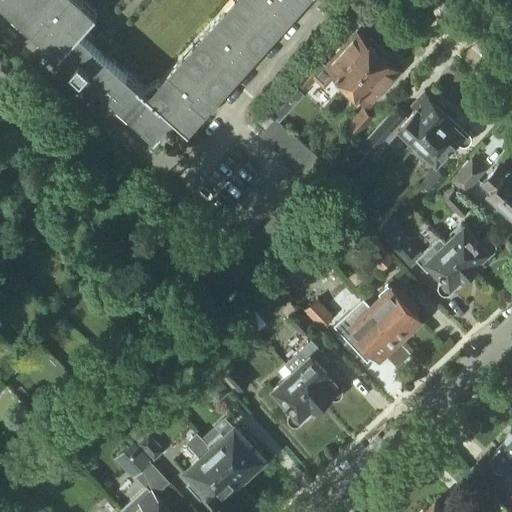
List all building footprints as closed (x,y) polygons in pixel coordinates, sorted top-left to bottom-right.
[(4,0),(61,50),(59,52),(61,54),(62,52),(74,62),(72,64),(83,74),(84,72),(156,136),(158,133),(161,136),(172,124),(170,121),(175,115),(190,129),(191,127),(189,126),(301,0),(234,0),(151,92),(139,81),(138,83),(103,51),(109,45),(98,36),(96,38),(84,28),(97,13),(96,11),(94,13),(80,0),(4,0)] [(348,85),(379,50),(360,33),(328,67),(316,56),(296,77),(309,89),(316,80),(324,88),(337,75),(348,85)] [(379,50),(348,85),(367,102),(398,67),(379,50)] [(0,57),(0,74),(12,85),(22,73),(1,56),(0,57)] [(264,109),(274,118),(278,122),(303,96),(288,83),(264,109)] [(418,144),(448,112),(428,94),(408,117),(397,107),(362,145),(372,154),(374,152),(375,154),(399,126),(418,144)] [(359,135),(375,118),(363,107),(347,124),(359,135)] [(264,129),(274,118),(264,109),(254,120),(264,129)] [(448,112),(418,144),(437,161),(456,140),(460,143),(464,145),(468,144),(472,140),(472,136),(470,132),(448,112)] [(267,144),(284,127),(278,122),(274,118),(264,129),(258,136),(267,144)] [(277,153),(293,135),(284,127),(267,144),(277,153)] [(287,162),(303,144),(293,135),(277,153),(287,162)] [(297,170),(313,153),(303,144),(287,162),(297,170)] [(307,179),(322,161),(313,153),(297,170),(306,179),(307,179)] [(472,156),(451,180),(465,193),(487,169),(472,156)] [(298,188),(316,204),(340,177),(322,161),(307,179),(306,179),(298,188)] [(508,173),(499,164),(482,183),(491,191),(489,192),(511,213),(511,172),(511,173),(509,171),(508,173)] [(433,191),(447,175),(436,166),(422,181),(433,191)] [(307,214),(316,204),(298,188),(289,198),(307,214)] [(471,207),(455,189),(444,199),(460,216),(471,207)] [(299,223),(307,214),(289,198),(281,207),(299,223)] [(290,233),(299,223),(281,207),(272,217),(290,233)] [(282,243),(290,233),(272,217),(264,227),(282,243)] [(445,242),(473,272),(495,251),(496,247),(495,243),(492,240),(488,238),(484,239),(481,242),(464,224),(445,242)] [(255,237),(273,253),(282,243),(264,227),(255,237)] [(264,263),(273,253),(255,237),(246,247),(264,263)] [(420,254),(404,237),(393,248),(408,265),(420,254)] [(379,241),(365,253),(381,270),(394,258),(379,241)] [(450,293),(473,272),(445,242),(427,260),(443,278),(440,281),(438,285),(439,290),(442,293),(446,294),(450,293)] [(256,272),(264,263),(246,247),(237,257),(256,272)] [(248,282),(256,272),(237,257),(229,266),(248,282)] [(239,292),(248,282),(229,266),(220,276),(239,292)] [(230,302),(239,292),(220,276),(212,285),(230,302)] [(371,305),(399,336),(420,318),(413,310),(416,307),(402,292),(399,295),(388,283),(379,292),(382,295),(371,305)] [(319,327),(333,315),(318,296),(304,309),(319,327)] [(380,354),(399,336),(371,305),(352,323),(369,341),(366,345),(367,350),(370,354),(375,355),(379,353),(380,354)] [(313,325),(297,309),(288,319),(303,334),(313,325)] [(343,385),(323,363),(329,357),(312,338),(286,362),(293,370),(323,403),(331,396),(335,398),(339,398),(343,394),(344,390),(342,385),(343,385)] [(249,383),(235,367),(226,375),(240,391),(249,383)] [(300,424),(323,403),(293,370),(274,388),(293,409),(290,412),(288,416),(289,421),(292,424),(296,425),(300,424)] [(203,383),(219,401),(230,391),(214,373),(203,383)] [(154,460),(165,450),(149,432),(148,433),(139,422),(129,432),(138,442),(154,460)] [(212,448),(240,478),(263,457),(235,426),(212,448)] [(216,500),(240,478),(212,448),(197,431),(186,441),(197,453),(185,465),(196,477),(188,484),(201,499),(209,492),(216,500)] [(511,433),(491,455),(492,457),(489,460),(500,470),(503,467),(504,468),(505,467),(511,474),(511,433)] [(170,511),(155,495),(169,482),(129,439),(116,452),(114,454),(144,487),(122,508),(125,511),(170,511)] [(38,496),(53,482),(34,462),(19,476),(38,496)] [(443,509),(435,500),(422,511),(452,511),(447,506),(443,509)]
